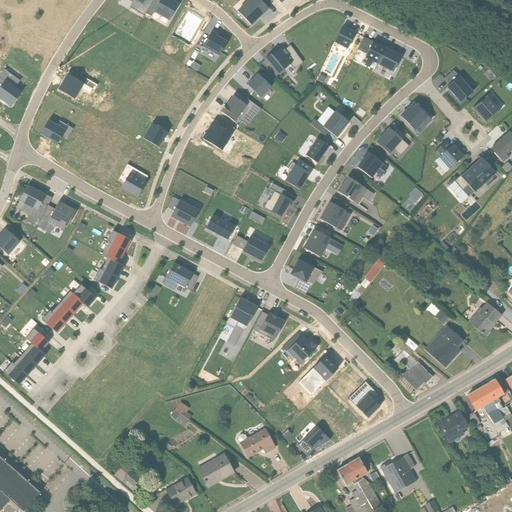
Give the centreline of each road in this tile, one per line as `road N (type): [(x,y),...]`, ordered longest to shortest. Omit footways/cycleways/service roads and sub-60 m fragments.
road 1 (residential): [(266,284),(322,182),(417,81)]
road 2 (residential): [(417,81),(429,59),(421,48),(334,6),(306,12),(252,48)]
road 3 (residential): [(170,235),(40,398)]
road 4 (residential): [(252,48),(193,122),(149,221)]
road 5 (unclassified): [(0,382),(146,511)]
road 6 (tertiary): [(237,511),(405,415)]
road 7 (residential): [(266,284),(320,318),(405,415)]
road 8 (residential): [(20,143),(35,99),(98,0)]
road 9 (residential): [(18,152),(149,221)]
road 10 (tertiary): [(405,415),(511,352)]
